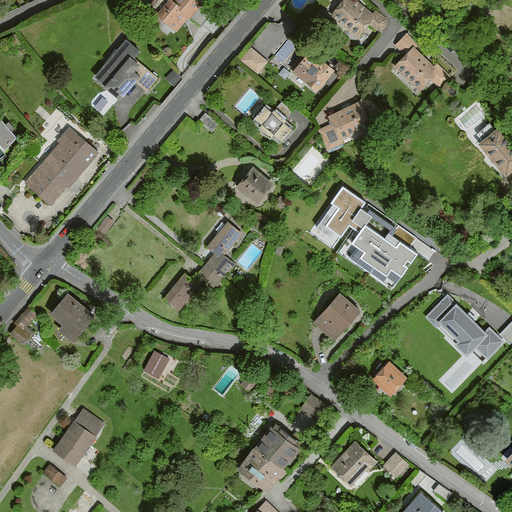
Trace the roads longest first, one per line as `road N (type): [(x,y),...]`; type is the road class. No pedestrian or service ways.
road 1 (residential): [(48,259),(174,333),(246,343),(285,359),(496,511)]
road 2 (tertiary): [(48,259),(266,0)]
road 3 (unknown): [(293,147),(274,151),(250,141),(188,93)]
